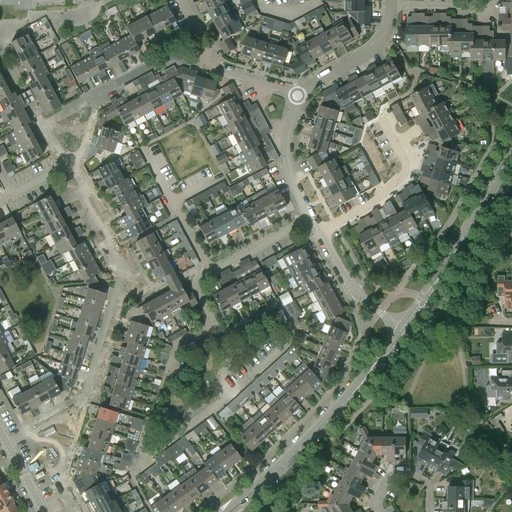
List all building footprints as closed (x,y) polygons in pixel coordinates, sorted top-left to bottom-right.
[(139,3),(136,0),(126,0),(125,1),(129,9),(133,7),(133,6),(139,3)] [(208,12),(224,3),(222,0),(206,0),(203,2),(208,12)] [(358,12),(358,18),(370,18),(370,6),(365,6),(365,0),(346,0),(346,12),(358,12)] [(246,3),(241,6),(246,15),(251,13),(256,10),(254,5),(251,1),(246,3)] [(230,12),(224,3),(208,12),(213,21),(230,12)] [(156,11),(165,27),(175,22),(167,6),(156,11)] [(156,11),(146,17),(155,33),(157,32),(165,27),(156,11)] [(235,22),(230,12),(213,21),(218,31),(235,22)] [(418,46),(418,26),(412,26),(412,16),(407,16),(407,38),(405,38),(405,44),(407,44),(407,46),(418,46)] [(418,46),(429,46),(429,16),(424,16),(424,26),(418,26),(418,46)] [(429,46),(440,46),(440,26),(434,26),(433,16),(429,16),(429,46)] [(145,38),(153,34),(156,39),(160,37),(157,32),(155,33),(146,17),(136,22),(145,38)] [(440,46),(450,46),(450,34),(452,34),(452,26),(450,26),(450,18),(450,17),(446,17),(446,26),(440,26),(440,46)] [(285,23),(274,19),(271,30),(281,33),(285,23)] [(359,36),(351,19),(344,23),(342,20),(333,25),(334,28),(343,44),(359,36)] [(135,44),(145,38),(136,22),(126,28),(130,35),(135,44)] [(240,32),(235,22),(218,31),(223,40),(218,43),(222,48),(232,43),(229,37),(240,32)] [(467,34),(461,34),(461,53),(471,53),(472,53),(472,41),(472,33),(472,26),(472,24),(467,24),(467,34)] [(334,28),(325,33),(334,49),(343,44),(334,28)] [(315,38),(324,54),(325,54),(326,55),(331,52),(330,51),(334,49),(325,33),(320,36),(317,31),(312,33),(315,38)] [(489,41),(483,41),(483,60),(494,60),(494,41),(494,31),(489,31),(489,41)] [(16,53),(32,44),(27,34),(11,42),(16,53)] [(461,53),(461,34),(452,34),(450,34),(450,46),(450,53),(461,53)] [(130,35),(120,41),(129,56),(139,51),(135,44),(130,35)] [(241,54),(251,58),(257,40),(246,37),(241,54)] [(315,38),(306,43),(315,59),(324,54),(315,38)] [(267,43),(257,40),(251,58),(262,61),(267,43)] [(120,41),(110,46),(119,62),(121,61),(129,56),(120,41)] [(306,43),(301,46),(298,41),(293,43),(296,48),(302,59),(296,62),(301,72),(307,69),(306,68),(316,63),(314,59),(315,59),(306,43)] [(483,60),(483,41),(472,41),(472,53),(471,53),(471,60),(483,60)] [(511,50),(508,50),(508,44),(505,44),(505,41),(494,41),(494,60),(505,60),(505,70),(507,70),(507,75),(511,74),(511,50)] [(232,43),(222,48),(225,54),(235,48),(232,43)] [(277,46),(267,43),(262,61),(272,64),(277,46)] [(37,54),(32,44),(16,53),(22,63),(37,54)] [(119,62),(110,46),(100,51),(108,67),(117,63),(120,68),(124,66),(121,61),(119,62)] [(282,69),(295,73),(296,75),(301,72),(296,62),(291,65),(284,63),(288,49),(277,46),(272,64),(283,67),(282,69)] [(103,70),(108,67),(100,51),(98,48),(96,48),(89,51),(88,54),(89,57),(98,73),(99,73),(101,71),(104,77),(99,79),(102,84),(109,80),(103,70)] [(43,64),(37,54),(22,63),(27,73),(43,64)] [(387,63),(382,66),(391,82),(401,77),(390,56),(385,58),(387,63)] [(89,57),(80,62),(89,78),(97,74),(99,79),(104,77),(101,71),(99,73),(98,73),(89,57)] [(89,78),(80,62),(70,67),(78,84),(89,78)] [(43,64),(27,73),(32,82),(44,76),(45,76),(48,74),(43,64)] [(382,87),(391,82),(382,66),(377,68),(375,64),(371,66),(382,87)] [(182,95),(181,93),(176,84),(181,81),(176,71),(173,66),(163,72),(165,76),(161,78),(160,79),(163,84),(172,100),(182,95)] [(369,73),(364,76),(373,93),(382,87),(371,66),(366,69),(369,73)] [(485,81),(494,81),(494,66),(484,66),(485,81)] [(194,72),(181,68),(176,71),(181,81),(176,84),(181,93),(185,91),(190,92),(189,94),(200,98),(205,80),(198,77),(199,74),(194,73),(194,72)] [(356,74),(351,77),(363,98),(373,93),(364,76),(358,79),(356,74)] [(50,86),(45,76),(44,76),(32,82),(28,84),(31,89),(28,91),(31,96),(50,86)] [(141,77),(136,80),(139,84),(153,111),(162,106),(153,89),(149,91),(141,77)] [(349,84),(344,86),(353,103),(363,98),(351,77),(347,79),(349,84)] [(140,96),(134,99),(144,116),(147,122),(156,116),(153,111),(139,84),(136,80),(132,82),(140,96)] [(219,90),(214,89),(216,83),(205,80),(200,98),(211,101),(212,94),(217,96),(219,90)] [(221,89),(224,94),(235,89),(232,83),(221,89)] [(163,84),(153,89),(162,106),(165,110),(174,105),(172,101),(172,100),(163,84)] [(337,84),(327,90),(332,100),(338,97),(344,108),(353,103),(344,86),(339,89),(337,84)] [(5,85),(0,87),(0,99),(10,94),(5,85)] [(55,96),(50,86),(31,96),(34,102),(37,100),(39,105),(55,96)] [(416,106),(433,97),(428,87),(411,96),(416,106)] [(240,99),(235,89),(224,94),(227,100),(217,105),(222,115),(238,106),(235,101),(240,99)] [(323,101),(322,106),(320,105),(317,116),(335,121),(338,111),(344,108),(338,97),(332,100),(327,90),(321,93),(325,100),(323,101)] [(23,93),(19,95),(25,106),(29,104),(34,102),(31,96),(28,91),(23,93)] [(0,105),(3,111),(22,101),(19,95),(16,97),(13,92),(10,94),(0,99),(0,105)] [(55,96),(39,105),(45,115),(61,107),(55,96)] [(111,100),(113,105),(107,108),(113,118),(118,115),(124,126),(134,121),(125,104),(123,99),(118,102),(115,97),(111,100)] [(416,106),(421,115),(427,112),(438,106),(437,106),(433,97),(416,106)] [(134,99),(125,104),(134,121),(144,116),(134,99)] [(3,111),(8,121),(25,113),(22,108),(25,106),(22,101),(3,111)] [(449,113),(444,102),(437,106),(438,106),(427,112),(421,115),(421,116),(423,120),(430,116),(432,122),(449,113)] [(274,110),(272,105),(266,107),(269,113),(274,110)] [(222,115),(227,125),(243,116),(238,106),(222,115)] [(106,128),(108,120),(113,118),(107,108),(102,111),(100,111),(96,125),(101,127),(98,137),(116,142),(119,132),(106,128)] [(375,119),(370,111),(364,114),(369,122),(375,119)] [(25,113),(8,121),(14,131),(26,125),(30,123),(25,113)] [(227,125),(232,134),(263,117),(260,113),(246,121),(243,116),(227,125)] [(426,131),(429,136),(454,122),(449,113),(432,122),(435,127),(426,131)] [(317,116),(314,127),(332,132),(335,121),(317,116)] [(251,130),(256,127),(265,122),(263,117),(232,134),(237,144),(253,135),(251,130)] [(363,125),(365,124),(361,118),(351,123),(363,126),(363,125)] [(405,118),(399,121),(401,126),(408,122),(405,118)] [(444,141),(445,144),(454,145),(454,144),(450,137),(460,132),(454,122),(429,136),(431,140),(440,136),(443,141),(444,141)] [(32,135),(26,125),(14,131),(10,133),(16,143),(32,135)] [(329,142),(330,137),(336,138),(337,134),(332,132),(314,127),(311,137),(329,142)] [(16,143),(21,153),(37,145),(32,135),(16,143)] [(237,144),(242,153),(255,146),(256,147),(259,145),(253,135),(237,144)] [(113,153),(116,142),(98,137),(94,148),(97,148),(95,154),(100,155),(102,150),(113,153)] [(325,153),(327,147),(334,149),(335,144),(329,142),(311,137),(308,148),(325,153)] [(430,150),(428,155),(456,164),(459,153),(460,153),(467,146),(454,145),(445,144),(446,144),(444,148),(441,147),(439,153),(430,150)] [(37,145),(21,153),(27,163),(42,155),(37,145)] [(244,165),(261,156),(256,147),(255,146),(242,153),(238,154),(244,165)] [(139,152),(129,157),(132,164),(142,158),(139,152)] [(307,159),(310,165),(321,159),(318,153),(307,159)] [(216,158),(220,165),(228,161),(224,154),(216,158)] [(436,163),(435,169),(453,174),(456,164),(428,155),(427,160),(436,163)] [(261,156),(244,165),(249,175),(266,166),(261,156)] [(142,158),(132,164),(135,170),(145,165),(142,158)] [(317,168),(323,177),(339,168),(334,158),(324,164),(321,159),(310,165),(313,170),(317,168)] [(114,161),(92,172),(94,177),(99,174),(102,180),(119,171),(114,161)] [(7,174),(16,169),(13,165),(4,170),(7,174)] [(258,178),(263,176),(268,173),(265,168),(261,171),(256,174),(258,178)] [(323,177),(328,187),(344,178),(339,168),(323,177)] [(423,171),(422,176),(450,184),(453,174),(435,169),(433,174),(423,171)] [(105,184),(107,189),(124,180),(119,171),(102,180),(97,182),(100,187),(105,184)] [(249,184),(254,181),(258,178),(256,174),(251,176),(246,179),(249,184)] [(370,177),(370,176),(367,178),(373,187),(380,184),(375,174),(370,177)] [(447,195),(450,184),(422,176),(421,181),(430,184),(428,189),(447,195)] [(107,189),(101,192),(104,197),(113,192),(116,196),(133,188),(132,187),(127,178),(124,180),(107,189)] [(328,187),(333,196),(350,187),(344,178),(328,187)] [(239,189),(245,186),(249,184),(246,179),(237,184),(239,189)] [(139,193),(136,194),(133,189),(137,187),(136,185),(132,187),(133,188),(116,196),(116,197),(106,202),(109,206),(118,201),(121,206),(140,196),(139,193)] [(418,196),(413,199),(422,215),(425,220),(434,215),(418,185),(414,187),(418,196)] [(350,187),(333,196),(338,206),(355,197),(350,187)] [(258,200),(266,217),(276,212),(267,195),(264,189),(255,194),(258,200)] [(277,190),(267,195),(276,212),(286,206),(285,206),(288,204),(284,197),(282,199),(277,190)] [(413,220),(422,215),(413,199),(408,201),(403,193),(399,195),(403,202),(402,202),(407,210),(413,220)] [(39,214),(54,205),(49,195),(33,204),(39,214)] [(121,206),(126,215),(126,216),(141,208),(147,204),(142,195),(140,196),(121,206)] [(403,202),(399,195),(394,197),(398,204),(402,202),(403,202)] [(197,202),(195,197),(185,202),(188,207),(193,204),(195,209),(200,206),(198,201),(197,202)] [(245,200),(248,205),(257,222),(266,217),(258,200),(253,203),(250,197),(245,200)] [(163,208),(158,198),(153,201),(156,206),(151,208),(154,213),(159,210),(163,208)] [(384,205),(391,218),(388,220),(397,237),(407,232),(398,215),(390,201),(384,205)] [(220,216),(228,210),(223,203),(215,208),(220,216)] [(60,215),(54,205),(39,214),(44,224),(60,215)] [(247,227),(257,222),(248,205),(238,210),(245,223),(247,227)] [(236,228),(245,223),(238,210),(236,207),(227,212),(236,228)] [(146,217),(141,208),(126,216),(126,215),(119,219),(124,229),(146,217)] [(169,218),(163,208),(159,210),(161,215),(156,217),(159,223),(169,218)] [(388,242),(389,242),(391,246),(393,247),(397,244),(398,242),(396,238),(397,237),(388,220),(383,223),(381,219),(383,218),(378,208),(371,211),(374,217),(388,242)] [(416,227),(413,220),(407,210),(398,215),(407,232),(416,227)] [(227,212),(217,217),(226,234),(236,228),(227,212)] [(65,226),(60,215),(44,224),(50,234),(65,226)] [(2,222),(11,238),(21,233),(12,217),(2,222)] [(151,227),(146,217),(124,229),(129,239),(140,233),(151,227)] [(217,239),(226,234),(217,217),(208,222),(217,239)] [(369,231),(378,247),(388,242),(374,217),(369,219),(374,228),(369,231)] [(2,222),(0,223),(0,243),(0,244),(11,238),(2,222)] [(207,244),(217,239),(208,222),(198,227),(207,244)] [(378,247),(369,231),(364,233),(359,225),(355,227),(364,245),(363,248),(363,250),(366,255),(368,256),(370,257),(380,252),(378,247)] [(50,234),(55,244),(71,236),(65,226),(50,234)] [(157,242),(157,243),(161,241),(155,231),(143,237),(136,241),(141,251),(157,242)] [(61,254),(68,250),(76,245),(71,236),(55,244),(61,254)] [(83,241),(76,245),(68,250),(73,260),(89,252),(83,241)] [(141,251),(146,261),(162,252),(157,243),(157,242),(141,251)] [(287,256),(292,265),(308,256),(306,251),(310,248),(308,244),(287,256)] [(404,251),(408,257),(415,253),(412,246),(404,251)] [(163,252),(162,252),(146,261),(151,270),(167,261),(165,257),(169,254),(167,250),(163,252)] [(94,262),(89,252),(73,260),(79,270),(94,262)] [(288,267),(293,277),(313,265),(311,260),(316,258),(313,253),(308,256),(292,265),(288,267)] [(253,267),(247,270),(259,291),(269,286),(260,270),(255,260),(250,263),(253,267)] [(266,274),(266,273),(272,271),(266,260),(260,263),(266,274)] [(167,261),(151,270),(156,280),(163,276),(168,285),(170,290),(180,285),(177,280),(175,276),(167,261)] [(94,262),(79,270),(85,282),(97,281),(94,275),(100,272),(94,262)] [(302,284),(319,275),(316,270),(321,268),(318,263),(313,265),(293,277),(292,277),(297,287),(302,284)] [(240,268),(235,271),(249,297),(259,291),(247,270),(243,272),(240,268)] [(238,282),(231,285),(240,302),(249,297),(235,271),(231,273),(234,277),(235,277),(238,282)] [(319,275),(302,284),(307,294),(311,292),(310,292),(323,285),(323,284),(321,280),(326,277),(323,272),(319,275)] [(268,278),(274,287),(278,285),(278,284),(273,275),(268,278)] [(511,281),(504,281),(504,276),(498,276),(498,292),(504,292),(504,308),(511,308),(511,281)] [(219,285),(217,280),(210,284),(212,288),(209,289),(217,306),(212,309),(217,320),(223,317),(221,312),(230,307),(222,290),(219,285)] [(315,301),(332,292),(327,282),(323,284),(323,285),(310,292),(311,292),(315,301)] [(84,299),(101,304),(105,293),(98,291),(100,287),(99,284),(87,285),(88,288),(84,299)] [(170,290),(179,306),(188,301),(191,306),(197,303),(191,292),(186,295),(180,285),(170,290)] [(225,288),(222,290),(230,307),(240,302),(231,285),(225,288)] [(170,290),(161,295),(173,317),(182,312),(179,306),(170,290)] [(315,301),(321,311),(337,302),(332,292),(315,301)] [(285,293),(278,297),(283,306),(290,303),(285,293)] [(151,300),(160,317),(163,321),(168,318),(169,319),(173,317),(161,295),(151,300)] [(267,303),(274,301),(273,295),(266,297),(267,303)] [(98,315),(101,304),(84,299),(81,310),(98,315)] [(142,306),(147,317),(150,322),(160,317),(151,300),(142,305),(142,306)] [(298,311),(296,306),(293,301),(284,306),(289,316),(298,311)] [(344,307),(341,308),(337,302),(321,311),(326,321),(346,310),(344,307)] [(144,318),(147,317),(142,306),(139,308),(129,305),(124,318),(130,320),(142,324),(144,318)] [(95,325),(98,315),(81,310),(78,320),(95,325)] [(301,316),(298,311),(289,316),(294,325),(299,323),(296,318),(301,316)] [(342,343),(351,323),(337,317),(334,319),(331,327),(329,326),(325,336),(342,343)] [(78,320),(75,331),(88,335),(92,336),(95,325),(78,320)] [(130,320),(126,331),(145,336),(148,326),(142,324),(130,320)] [(303,320),(299,323),(294,325),(297,330),(301,328),(303,331),(304,332),(308,329),(303,320)] [(85,346),(88,335),(75,331),(71,330),(67,341),(85,346)] [(148,337),(145,336),(126,331),(123,342),(127,343),(127,342),(145,348),(148,337)] [(180,331),(170,336),(173,341),(183,335),(180,331)] [(511,332),(502,332),(502,343),(496,342),(496,355),(508,355),(508,362),(511,362),(511,332)] [(24,334),(20,336),(25,347),(30,345),(27,340),(24,335),(24,334)] [(325,336),(321,346),(338,353),(342,343),(325,336)] [(67,341),(64,352),(81,357),(85,346),(67,341)] [(142,358),(145,348),(127,342),(127,343),(126,347),(120,346),(119,351),(142,358)] [(0,360),(9,356),(3,346),(0,347),(0,360)] [(286,352),(290,356),(294,353),(295,354),(298,349),(292,346),(286,352)] [(321,346),(316,356),(334,363),(338,353),(321,346)] [(116,361),(121,363),(139,368),(142,358),(119,351),(117,356),(112,355),(111,360),(116,361)] [(64,352),(61,362),(78,368),(81,357),(64,352)] [(282,356),(286,360),(289,364),(297,357),(295,355),(295,354),(294,353),(290,356),(286,352),(282,356)] [(0,373),(14,366),(9,356),(0,360),(0,373)] [(282,356),(274,363),(278,367),(281,371),(286,367),(282,363),(286,360),(282,356)] [(316,356),(312,366),(315,367),(312,373),(320,382),(330,374),(334,363),(316,356)] [(22,370),(26,368),(32,365),(30,361),(20,366),(22,370)] [(57,374),(55,375),(56,376),(70,387),(74,385),(76,379),(75,378),(78,368),(61,362),(57,374)] [(136,378),(139,368),(121,363),(119,369),(109,366),(108,370),(118,374),(118,373),(136,378)] [(274,363),(266,370),(270,374),(273,378),(278,375),(274,371),(278,367),(274,363)] [(308,368),(300,376),(312,389),(320,382),(312,373),(308,368)] [(266,370),(258,378),(262,382),(265,386),(269,382),(266,378),(270,374),(266,370)] [(511,370),(502,371),(502,378),(490,377),(490,390),(496,390),(496,400),(509,400),(509,396),(511,395),(511,370)] [(12,376),(10,371),(0,376),(0,378),(1,381),(12,376)] [(105,380),(115,383),(133,389),(136,378),(118,373),(118,374),(116,378),(106,375),(105,380)] [(42,382),(50,398),(70,387),(56,376),(55,375),(42,382)] [(300,376),(295,380),(292,376),(288,380),(291,383),(292,383),(304,396),(312,389),(300,376)] [(258,378),(250,385),(253,389),(257,393),(262,389),(258,385),(262,382),(258,378)] [(42,382),(40,383),(39,379),(29,384),(31,388),(32,387),(40,403),(50,398),(42,382)] [(115,383),(112,394),(130,399),(133,389),(115,383)] [(296,404),(304,396),(292,383),(291,383),(283,391),(286,394),(287,393),(296,404)] [(250,385),(242,392),(249,401),(254,397),(250,392),(253,389),(250,385)] [(30,409),(40,403),(32,387),(31,388),(21,393),(30,409)] [(242,392),(234,399),(241,408),(249,401),(242,392)] [(20,414),(30,409),(21,393),(11,398),(20,414)] [(296,404),(287,393),(286,394),(279,400),(291,414),(299,407),(296,404)] [(126,410),(130,399),(112,394),(109,405),(126,410)] [(234,399),(226,407),(233,415),(241,408),(234,399)] [(279,400),(270,408),(283,421),(291,414),(279,400)] [(97,417),(115,422),(118,412),(100,407),(97,417)] [(233,415),(226,407),(218,414),(225,422),(233,415)] [(270,408),(262,415),(275,429),(283,421),(270,408)] [(262,415),(254,422),(267,436),(275,429),(262,415)] [(111,433),(115,422),(97,417),(94,427),(111,433)] [(202,424),(205,428),(209,425),(212,429),(217,426),(211,417),(202,424)] [(254,422),(250,418),(242,426),(246,430),(246,429),(259,443),(267,436),(254,422)] [(130,428),(140,431),(143,420),(138,419),(137,424),(131,422),(130,428)] [(202,424),(193,430),(196,434),(200,431),(203,436),(208,433),(205,428),(202,424)] [(94,427),(90,438),(108,443),(111,433),(94,427)] [(379,455),(382,455),(382,437),(377,437),(377,434),(369,434),(364,427),(361,428),(378,456),(379,455)] [(376,456),(378,456),(361,428),(359,429),(363,438),(359,445),(362,447),(360,450),(375,459),(376,456)] [(250,450),(259,443),(246,429),(246,430),(238,437),(250,450)] [(193,430),(184,436),(187,441),(192,438),(195,442),(199,439),(196,434),(193,430)] [(417,457),(429,463),(437,448),(439,444),(440,444),(441,441),(424,431),(417,445),(422,448),(417,457)] [(406,437),(406,434),(406,433),(394,432),(394,437),(394,462),(400,462),(400,457),(399,457),(399,455),(406,455),(406,437)] [(137,441),(138,436),(128,433),(127,438),(137,441)] [(382,434),(382,437),(382,455),(388,455),(388,458),(387,458),(387,462),(394,462),(394,437),(384,437),(384,434),(382,434)] [(184,436),(176,443),(182,451),(186,448),(191,456),(196,452),(187,441),(184,436)] [(90,438),(87,447),(87,448),(105,453),(108,443),(90,438)] [(134,451),(135,446),(125,443),(124,448),(134,451)] [(176,443),(167,449),(173,458),(182,451),(176,443)] [(230,443),(221,450),(232,465),(241,458),(230,443)] [(456,453),(448,449),(448,448),(440,444),(439,444),(437,448),(429,463),(427,466),(438,472),(443,463),(449,466),(456,453)] [(102,464),(105,453),(87,448),(87,447),(83,446),(80,457),(102,464)] [(358,452),(354,460),(375,473),(379,467),(375,465),(374,466),(371,465),(375,459),(360,450),(357,448),(356,451),(358,452)] [(167,449),(158,456),(164,464),(173,458),(167,449)] [(221,450),(212,456),(223,471),(232,465),(221,450)] [(157,463),(153,466),(159,475),(158,475),(161,479),(166,476),(163,472),(167,469),(164,464),(158,456),(153,459),(157,463)] [(225,475),(223,471),(212,456),(203,462),(206,466),(206,465),(217,481),(225,475)] [(102,464),(80,457),(77,468),(80,469),(92,472),(99,474),(102,464)] [(124,465),(129,467),(131,461),(121,458),(119,464),(114,462),(112,468),(122,471),(124,465)] [(337,465),(345,469),(363,479),(366,474),(368,475),(367,476),(372,479),(373,476),(378,479),(380,475),(375,473),(354,460),(349,469),(346,468),(347,466),(340,461),(337,465)] [(208,487),(217,481),(206,465),(206,466),(197,472),(208,487)] [(154,478),(158,475),(159,475),(153,466),(144,472),(147,477),(151,474),(154,478)] [(200,493),(208,487),(197,472),(196,472),(193,468),(185,474),(200,493)] [(91,476),(92,472),(80,469),(78,478),(73,481),(79,493),(84,490),(96,484),(91,476)] [(346,473),(342,481),(363,494),(366,488),(362,486),(362,487),(359,486),(363,479),(345,469),(344,471),(346,473)] [(150,481),(147,477),(144,472),(135,479),(138,483),(142,480),(145,485),(150,481)] [(191,500),(200,493),(185,474),(176,480),(191,500)] [(84,490),(89,500),(112,488),(107,478),(96,484),(84,490)] [(167,486),(171,491),(182,506),(191,500),(176,480),(176,479),(167,486)] [(448,486),(448,499),(465,499),(469,499),(473,499),(473,480),(459,480),(458,486),(448,486)] [(342,481),(337,490),(334,488),(333,490),(335,492),(336,492),(351,500),(354,494),(356,496),(355,497),(360,500),(363,494),(342,481)] [(114,499),(118,497),(113,488),(112,488),(89,500),(95,510),(114,499)] [(171,491),(162,497),(172,511),(173,511),(182,506),(171,491)] [(349,503),(351,500),(336,492),(335,492),(333,495),(331,494),(326,502),(318,501),(318,504),(319,504),(349,505),(349,503)] [(8,494),(0,498),(0,511),(12,504),(12,505),(13,504),(8,494)] [(149,506),(152,511),(172,511),(162,497),(149,506)] [(95,511),(97,511),(99,511),(113,511),(119,509),(114,499),(95,510),(95,511)] [(465,499),(448,499),(443,499),(443,511),(468,511),(469,509),(469,499),(465,499)]
